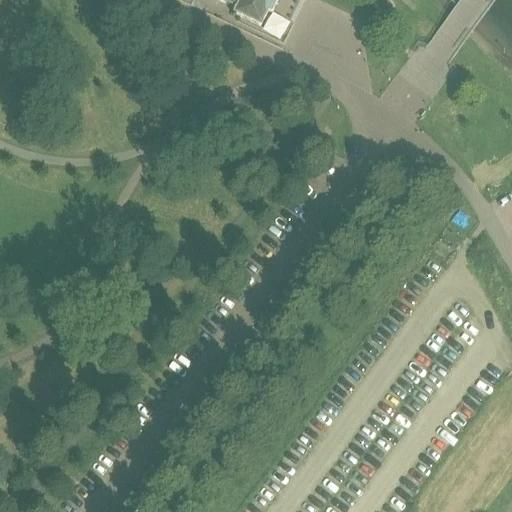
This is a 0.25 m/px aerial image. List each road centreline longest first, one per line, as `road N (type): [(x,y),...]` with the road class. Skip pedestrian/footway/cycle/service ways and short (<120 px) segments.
road 1 (unclassified): [(97,511),(388,121)]
road 2 (residential): [(511,261),(455,174),(388,121)]
road 3 (unclassified): [(301,68),(154,0)]
